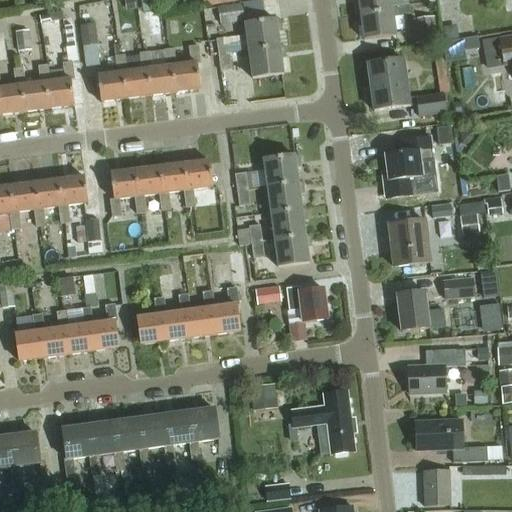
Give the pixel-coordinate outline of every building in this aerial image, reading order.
[(133,0),(124,0),(126,12),(136,11),(133,0)] [(154,0),(140,0),(143,14),(156,12),(154,0)] [(358,0),(361,16),(393,12),(392,8),(391,0),(358,0)] [(393,12),(361,16),(364,41),(396,37),(394,17),(412,15),(411,6),(392,8),(393,12)] [(245,23),(243,8),(219,11),(222,26),(245,23)] [(61,13),(39,17),(41,24),(63,20),(61,13)] [(435,20),(413,23),(416,46),(437,44),(435,20)] [(283,21),(245,26),(249,53),(280,48),(278,34),(284,33),(283,21)] [(95,25),(81,27),(83,47),(98,45),(95,25)] [(65,28),(58,29),(60,49),(65,48),(67,48),(75,47),(72,27),(70,27),(65,28)] [(28,31),(17,33),(19,53),(30,51),(28,31)] [(476,38),(442,43),(445,64),(447,64),(464,61),(463,52),(478,50),(476,38)] [(487,70),(504,67),(511,65),(511,38),(483,43),(487,70)] [(219,57),(229,55),(227,39),(216,41),(219,57)] [(67,48),(65,48),(67,64),(73,63),(77,63),(75,47),(67,48)] [(177,67),(173,68),(176,94),(201,91),(198,65),(201,65),(199,47),(189,49),(191,66),(177,67)] [(280,48),(249,53),(253,80),(284,76),(282,60),(288,59),(286,47),(280,48)] [(152,71),(148,71),(152,97),(176,94),(173,68),(177,67),(175,50),(165,52),(167,69),(152,71)] [(128,74),(124,74),(127,100),(152,97),(148,71),(152,71),(150,53),(140,55),(142,72),(128,74)] [(229,55),(219,57),(221,73),(232,71),(229,55)] [(118,75),(98,78),(101,104),(127,100),(124,74),(128,74),(126,56),(120,57),(115,58),(118,75)] [(404,61),(367,66),(374,113),(418,106),(420,118),(448,114),(445,95),(409,100),(404,61)] [(51,83),(47,84),(51,110),(75,107),(72,82),(75,81),(73,63),(67,64),(63,65),(64,70),(65,82),(51,83)] [(26,87),(23,87),(26,113),(51,110),(47,84),(51,83),(49,72),(48,66),(39,68),(41,85),(26,87)] [(2,90),(0,89),(0,102),(2,116),(26,113),(23,87),(26,87),(24,70),(14,71),(16,88),(2,90)] [(64,70),(49,72),(51,83),(65,82),(64,70)] [(438,132),(439,143),(452,142),(451,130),(438,132)] [(399,182),(400,199),(414,198),(413,181),(423,180),(421,162),(433,161),(431,138),(404,141),(406,153),(385,156),(387,173),(383,173),(385,183),(399,182)] [(264,161),(265,170),(268,188),(299,184),(297,169),(303,168),(301,156),(264,161)] [(188,192),(184,192),(186,209),(196,208),(194,191),(214,189),(210,163),(185,166),(188,192)] [(164,195),(160,195),(162,213),(171,211),(169,194),(184,192),(188,192),(185,166),(161,169),(164,195)] [(139,198),(135,199),(137,216),(147,214),(145,197),(160,195),(164,195),(161,169),(136,172),(139,198)] [(114,201),(110,201),(112,219),(123,218),(121,200),(135,199),(139,198),(136,172),(111,175),(114,201)] [(249,190),(246,174),(235,176),(237,192),(249,190)] [(63,208),(59,209),(61,225),(71,224),(69,207),(89,205),(86,179),(60,182),(63,208)] [(39,211),(35,212),(37,229),(47,227),(45,211),(59,209),(63,208),(60,182),(36,185),(39,211)] [(299,184),(268,188),(271,214),(302,210),(300,196),(306,195),(305,183),(299,184)] [(14,215),(10,215),(12,232),(22,231),(20,214),(35,212),(39,211),(36,185),(10,188),(14,215)] [(0,216),(10,215),(14,215),(10,188),(0,189),(0,216)] [(249,190),(237,192),(239,208),(251,206),(249,190)] [(501,204),(487,205),(488,217),(502,215),(501,204)] [(450,206),(431,208),(432,220),(452,218),(450,206)] [(302,210),(271,214),(275,241),(306,237),(304,222),(310,221),(308,210),(302,210)] [(476,211),(460,213),(462,231),(478,230),(477,216),(476,211)] [(103,243),(100,221),(87,222),(91,256),(102,254),(101,243),(103,243)] [(394,269),(431,265),(426,223),(389,227),(394,269)] [(263,243),(261,226),(249,228),(251,244),(263,243)] [(85,229),(76,229),(77,245),(86,245),(85,229)] [(306,237),(275,241),(278,269),(310,265),(308,249),(313,248),(311,236),(306,237)] [(263,243),(251,244),(253,260),(265,259),(263,243)] [(31,251),(33,270),(46,269),(44,250),(31,251)] [(495,273),(480,274),(484,300),(499,298),(495,273)] [(119,274),(104,275),(106,296),(121,295),(119,274)] [(174,295),(171,275),(159,277),(161,296),(174,295)] [(78,276),(63,277),(65,294),(80,293),(78,276)] [(97,307),(93,277),(84,278),(87,308),(97,307)] [(444,282),(446,302),(475,299),(473,280),(444,282)] [(0,311),(13,309),(10,285),(0,286),(0,311)] [(280,303),(278,287),(254,291),(257,306),(280,303)] [(215,309),(212,310),(216,337),(241,334),(237,307),(240,307),(238,289),(227,290),(229,307),(215,309)] [(291,313),(304,311),(306,325),(328,322),(324,290),(300,293),(300,289),(289,290),(291,313)] [(191,313),(188,313),(192,340),(216,337),(212,310),(215,309),(213,293),(203,294),(205,311),(191,313)] [(397,296),(402,334),(430,330),(425,293),(397,296)] [(167,316),(164,316),(168,343),(192,340),(188,313),(191,313),(189,296),(179,297),(181,314),(167,316)] [(157,317),(138,320),(142,347),(168,343),(164,316),(167,316),(165,299),(154,300),(157,317)] [(94,326),(90,326),(94,353),(118,350),(115,324),(118,323),(116,306),(106,307),(108,324),(94,326)] [(70,329),(66,330),(70,357),(94,353),(90,326),(94,326),(91,309),(81,310),(84,327),(70,329)] [(46,332),(42,333),(46,360),(70,357),(66,330),(70,329),(67,312),(57,314),(59,331),(46,332)] [(35,334),(16,336),(20,363),(46,360),(42,333),(46,332),(43,316),(33,317),(35,334)] [(511,348),(497,350),(498,367),(511,366),(511,348)] [(445,369),(466,367),(465,351),(426,353),(426,369),(409,369),(410,396),(446,394),(445,369)] [(511,405),(511,371),(499,373),(502,406),(511,405)] [(274,386),(251,388),(252,400),(275,398),(274,386)] [(323,395),(324,409),(292,413),(294,426),(294,430),(296,429),(328,426),(332,456),(356,453),(354,436),(357,435),(355,420),(351,421),(348,392),(323,395)] [(474,393),(474,405),(487,405),(487,392),(474,393)] [(216,410),(187,414),(191,445),(190,445),(192,463),(201,462),(199,444),(220,441),(216,410)] [(187,414),(162,418),(166,448),(165,449),(167,466),(176,465),(174,447),(190,445),(191,445),(187,414)] [(162,418),(137,421),(141,452),(139,452),(142,470),(151,469),(149,451),(165,449),(166,448),(162,418)] [(137,421),(112,424),(116,456),(114,456),(117,473),(126,472),(124,454),(139,452),(141,452),(137,421)] [(453,451),(454,465),(488,464),(487,449),(463,450),(462,422),(416,424),(417,453),(453,451)] [(112,424),(87,428),(91,459),(90,459),(92,476),(117,473),(114,456),(116,456),(112,424)] [(294,426),(288,426),(290,443),(298,443),(296,429),(294,430),(294,426)] [(87,428),(62,431),(66,460),(64,461),(67,480),(76,479),(74,461),(90,459),(91,459),(87,428)] [(38,434),(8,438),(13,469),(11,469),(13,487),(23,486),(21,468),(42,465),(38,434)] [(8,438),(0,439),(0,470),(11,469),(13,469),(8,438)] [(451,472),(424,473),(425,509),(452,508),(451,472)] [(100,477),(93,478),(97,503),(104,502),(100,477)] [(264,488),(266,503),(290,500),(288,485),(264,488)] [(78,511),(76,491),(61,493),(63,511),(78,511)]
